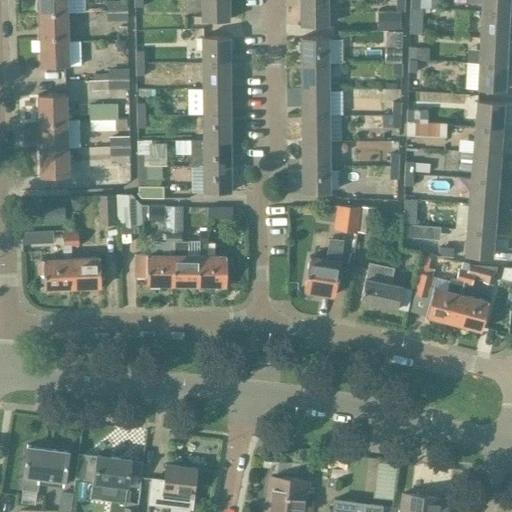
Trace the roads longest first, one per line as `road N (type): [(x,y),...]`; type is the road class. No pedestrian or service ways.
road 1 (residential): [(261,318),(256,192),(273,153),(275,0)]
road 2 (unclassified): [(511,436),(236,396)]
road 3 (residential): [(261,318),(375,331),(511,369)]
road 4 (residential): [(10,327),(261,318)]
road 5 (unclassified): [(236,396),(0,382)]
road 6 (residential): [(10,327),(0,189)]
